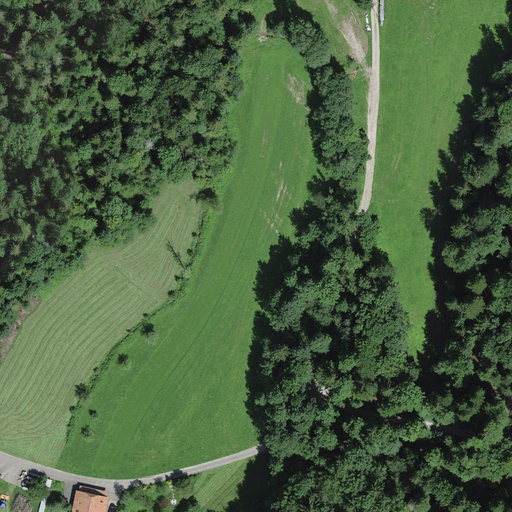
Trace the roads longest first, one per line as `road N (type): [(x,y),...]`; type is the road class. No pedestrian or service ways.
road 1 (track): [(0,454),(89,479),(132,481),(270,440)]
road 2 (track): [(511,441),(316,399),(270,440)]
